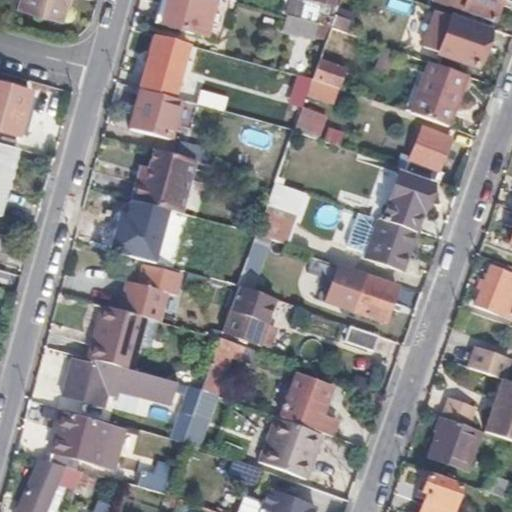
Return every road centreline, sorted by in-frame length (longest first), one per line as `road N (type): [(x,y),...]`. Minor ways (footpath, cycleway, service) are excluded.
road 1 (residential): [(364,511),(511,87)]
road 2 (residential): [(94,79),(0,423)]
